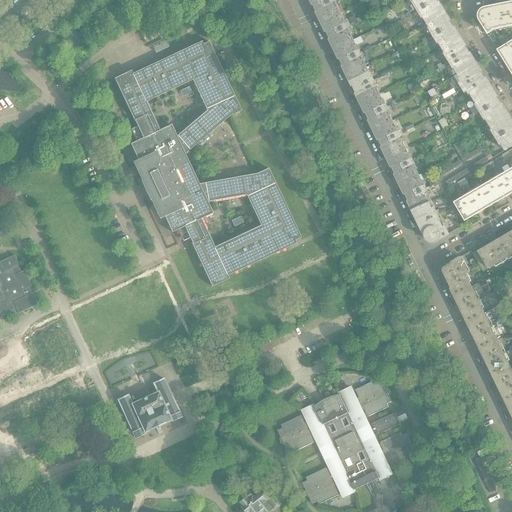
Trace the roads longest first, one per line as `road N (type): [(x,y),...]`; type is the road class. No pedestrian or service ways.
road 1 (residential): [(422,263),(294,0)]
road 2 (residential): [(511,446),(422,263)]
